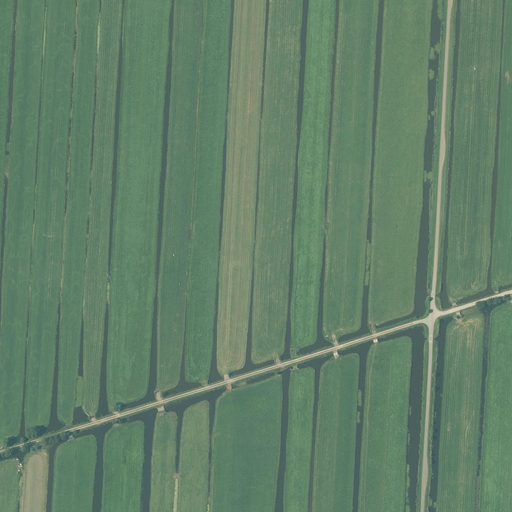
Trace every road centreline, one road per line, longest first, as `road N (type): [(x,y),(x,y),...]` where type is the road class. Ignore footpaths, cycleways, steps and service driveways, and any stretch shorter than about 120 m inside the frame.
road 1 (track): [(0,451),(511,290)]
road 2 (unclassified): [(422,511),(448,0)]
